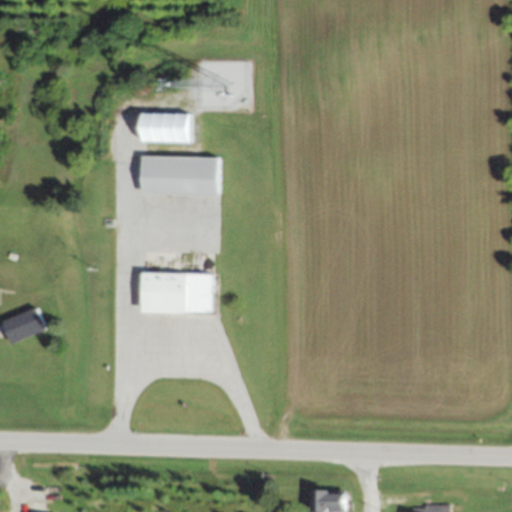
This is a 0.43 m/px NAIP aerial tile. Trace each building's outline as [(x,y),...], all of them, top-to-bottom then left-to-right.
[(140,141),(191,143),(192,114),(141,112),(140,141)] [(216,157),(141,156),(140,195),(215,196),(216,157)] [(138,313),(211,313),(212,274),(138,274),(138,313)] [(35,308),(0,320),(0,325),(6,344),(43,331),(35,308)] [(310,489),(310,510),(340,510),(340,489),(310,489)]
